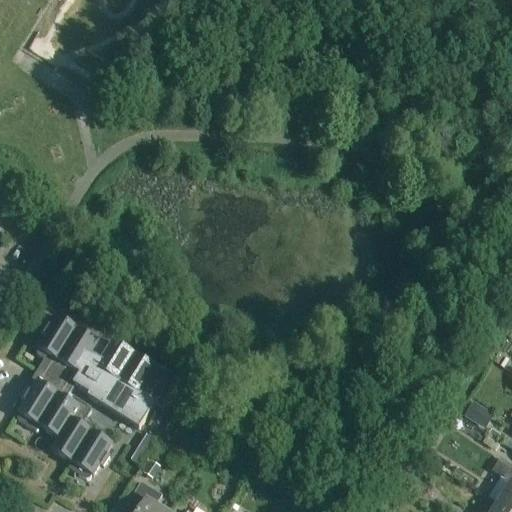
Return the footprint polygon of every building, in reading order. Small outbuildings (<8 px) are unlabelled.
[(82,334),(81,333),(57,319),(51,329),(47,327),(41,337),(45,339),(37,351),(38,352),(37,354),(37,358),(44,362),(37,374),(42,377),(31,394),(28,392),(21,402),(25,404),(18,416),(19,417),(17,420),(18,423),(35,434),(36,435),(39,429),(58,441),(51,453),(71,466),(68,471),(69,472),(69,471),(86,482),(90,481),(92,478),(93,479),(100,467),(104,470),(110,460),(106,458),(113,447),(82,428),(91,414),(91,410),(90,410),(82,405),(69,397),(69,396),(70,395),(72,391),(74,389),(75,387),(89,395),(90,396),(87,400),(94,404),(139,432),(154,408),(161,412),(178,385),(113,344),(108,351),(99,345),(82,334)] [(482,429),(490,415),(473,405),(464,418),(482,429)] [(479,443),(483,435),(470,428),(465,435),(479,443)] [(148,437),(132,462),(140,468),(156,442),(148,437)] [(511,511),(511,472),(498,464),(492,474),(511,486),(498,507),(505,511),(511,511)] [(153,483),(161,470),(151,465),(144,477),(153,483)] [(301,468),(285,475),(288,482),(290,487),(294,486),(306,481),(301,468)] [(162,511),(156,508),(162,498),(141,485),(126,510),(129,511),(162,511)] [(309,495),(308,496),(329,509),(330,508),(335,500),(314,487),(309,495)] [(287,492),(279,505),(286,509),(294,497),(287,492)]
